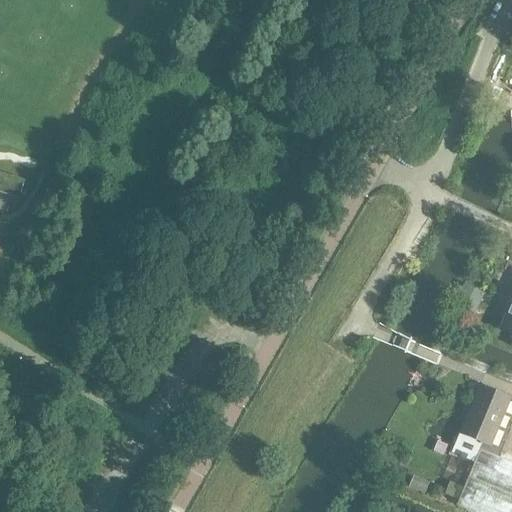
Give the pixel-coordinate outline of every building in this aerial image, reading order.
[(0,192),(17,198),(22,181),(0,174),(0,192)] [(464,284),(455,304),(475,314),(484,294),(464,284)] [(508,316),(501,331),(511,335),(511,343),(511,346),(511,347),(511,306),(511,309),(508,308),(505,315),(508,316)] [(481,388),(453,453),(461,456),(461,458),(465,460),(466,458),(474,462),(482,443),(490,446),(509,400),(481,388)] [(511,511),(511,462),(481,450),(458,505),(475,511),(511,511)] [(414,474),(409,486),(425,493),(430,482),(414,474)] [(450,481),(445,493),(459,499),(464,486),(450,481)]
